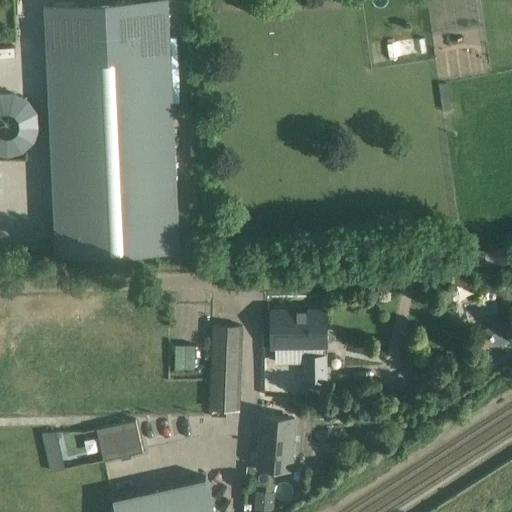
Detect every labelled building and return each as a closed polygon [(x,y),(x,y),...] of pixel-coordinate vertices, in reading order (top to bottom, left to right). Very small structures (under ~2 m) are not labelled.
[(116,0),(44,4),(56,256),(179,250),(167,0),(116,0)] [(0,152),(41,143),(29,90),(0,95),(0,152)] [(274,345),(274,363),(304,363),(304,356),(325,356),(326,356),(326,341),(331,341),(334,337),(334,332),(331,328),(326,328),(325,309),(271,310),(271,346),(274,345)] [(511,337),(500,318),(474,334),(485,352),(511,337)] [(242,326),(213,325),(210,408),(239,409),(242,326)] [(174,343),(174,366),(195,366),(195,343),(174,343)] [(325,392),(325,356),(304,356),(304,363),(305,392),(325,392)] [(443,383),(431,364),(412,376),(424,394),(443,383)] [(294,418),(262,416),(258,466),(290,469),(294,418)] [(136,419),(96,428),(103,459),(143,451),(136,419)] [(58,439),(44,442),(47,456),(61,453),(58,439)] [(213,511),(205,476),(112,497),(115,511),(213,511)] [(273,509),(274,492),(255,490),(254,508),(273,509)]
